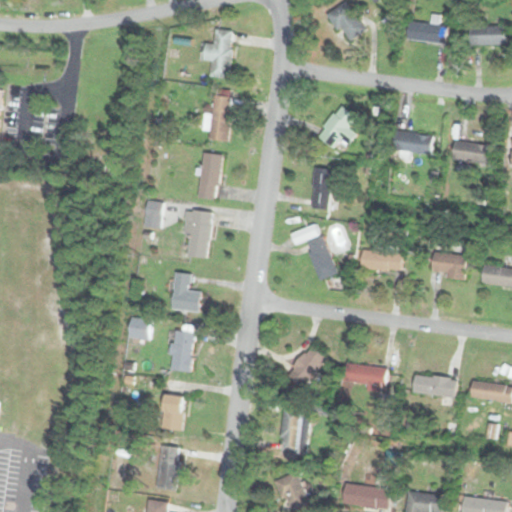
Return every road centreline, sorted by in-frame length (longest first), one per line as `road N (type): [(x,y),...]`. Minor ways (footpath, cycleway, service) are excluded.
road 1 (residential): [(225,511),(281,68),(275,0)]
road 2 (residential): [(250,303),(511,336)]
road 3 (residential): [(281,68),(511,93)]
road 4 (residential): [(0,24),(99,22),(216,0)]
